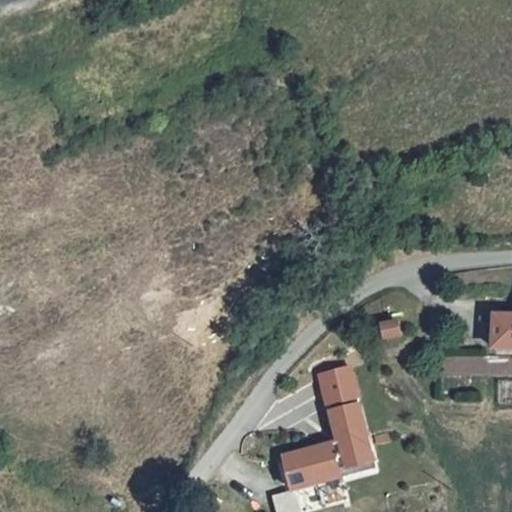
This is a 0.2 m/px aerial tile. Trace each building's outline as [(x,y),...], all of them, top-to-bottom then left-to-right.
[(511,328),(451,334),(452,351),(511,345),(511,328)] [(511,356),(442,356),(442,379),(511,378),(511,356)] [(296,438),(304,464),(352,449),(386,438),(367,381),(339,390),(349,420),(296,438)] [(386,438),(352,449),(354,455),(388,444),(386,438)] [(275,496),(278,511),(304,511),(300,491),(275,496)]
